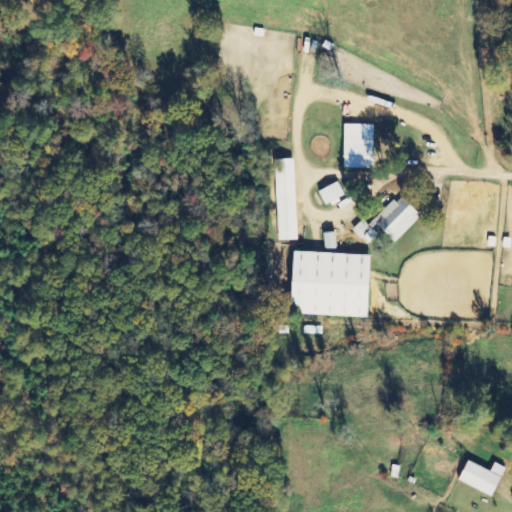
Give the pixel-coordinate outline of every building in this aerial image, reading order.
[(374,125),(345,125),(345,169),(374,169),(374,125)] [(277,241),(297,240),(294,159),(274,160),(277,241)] [(323,204),(344,197),(340,183),(318,190),(323,204)] [(396,243),(422,215),(400,195),(371,226),(363,219),(354,230),(368,243),(377,234),(371,228),(376,224),(396,243)] [(325,249),(337,248),(336,232),(324,233),(325,249)] [(373,255),(296,252),(294,306),(301,306),(301,315),(371,317),(373,255)] [(506,468),(495,464),(492,471),(468,462),(460,483),(494,496),(506,468)]
